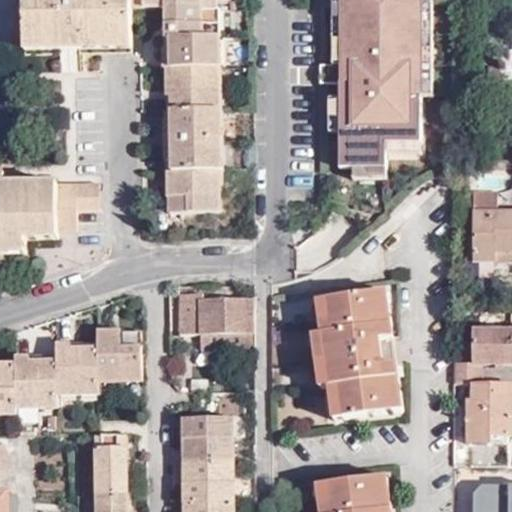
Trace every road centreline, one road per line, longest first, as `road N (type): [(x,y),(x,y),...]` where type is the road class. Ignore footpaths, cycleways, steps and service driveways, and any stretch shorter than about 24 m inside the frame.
road 1 (residential): [(264,259),(153,267),(0,320)]
road 2 (residential): [(264,259),(273,232),(272,0)]
road 3 (residential): [(262,511),(264,259)]
